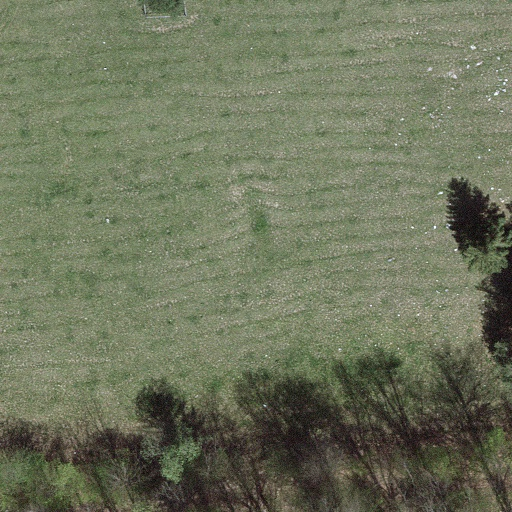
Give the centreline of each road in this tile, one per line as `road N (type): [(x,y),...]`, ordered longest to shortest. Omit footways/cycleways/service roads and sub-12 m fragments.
road 1 (track): [(203,511),(511,473)]
road 2 (track): [(0,509),(162,511)]
